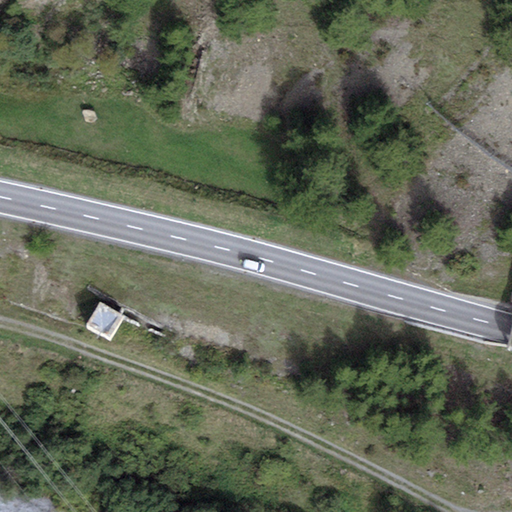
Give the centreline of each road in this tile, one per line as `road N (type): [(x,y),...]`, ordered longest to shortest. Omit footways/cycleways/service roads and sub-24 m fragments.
road 1 (primary): [(0,196),(511,329)]
road 2 (track): [(457,511),(253,409),(0,321)]
